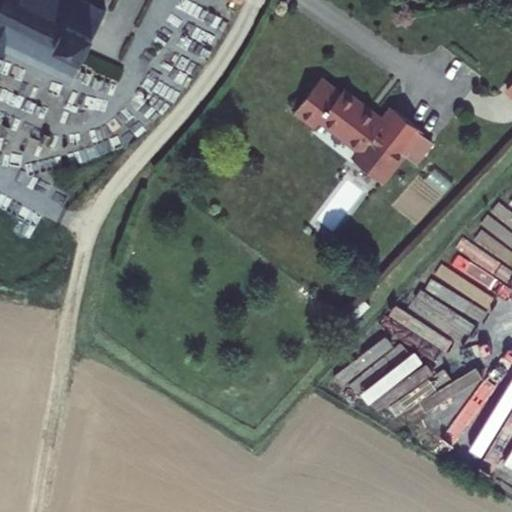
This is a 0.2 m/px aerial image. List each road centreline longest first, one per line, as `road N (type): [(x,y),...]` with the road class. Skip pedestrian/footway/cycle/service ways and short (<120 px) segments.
road 1 (track): [(260,0),(187,113),(92,218),(47,511)]
road 2 (residential): [(450,91),(326,0)]
